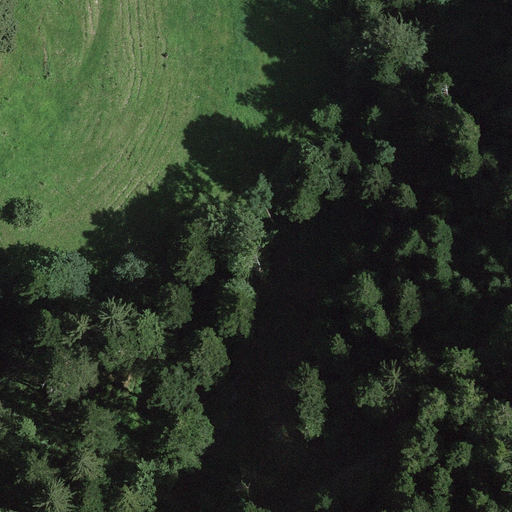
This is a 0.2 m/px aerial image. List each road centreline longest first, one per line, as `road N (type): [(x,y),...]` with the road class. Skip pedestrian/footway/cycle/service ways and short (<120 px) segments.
road 1 (track): [(364,0),(333,117),(308,161),(279,192),(196,228),(143,308),(141,427)]
road 2 (track): [(367,508),(511,305)]
